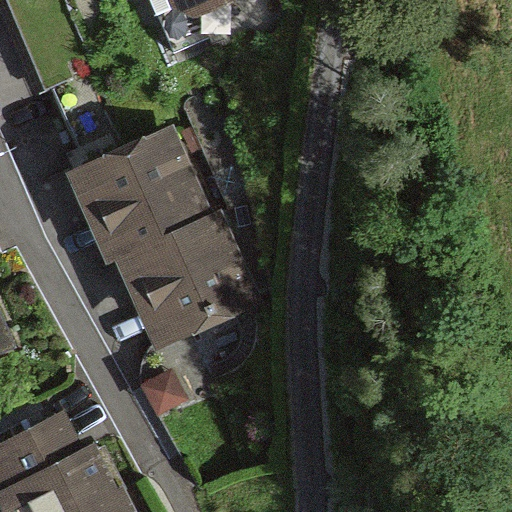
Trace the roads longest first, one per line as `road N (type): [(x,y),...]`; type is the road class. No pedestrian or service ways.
road 1 (residential): [(318,511),(298,351),(338,0)]
road 2 (residential): [(182,511),(26,235),(0,172)]
